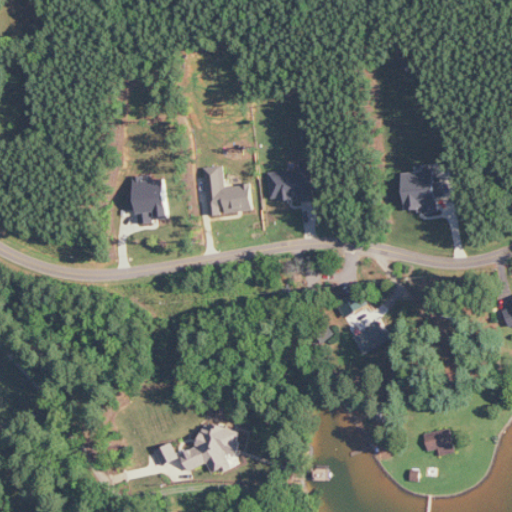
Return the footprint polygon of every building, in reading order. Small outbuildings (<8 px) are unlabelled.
[(207,168),(212,215),(256,210),(253,184),(229,187),(227,166),(207,168)] [(441,211),(440,197),(447,197),(446,182),(437,182),(436,167),(426,167),(426,172),(406,173),(409,213),(441,211)] [(274,200),(302,199),(302,202),(316,201),(315,169),(273,171),(274,200)] [(141,222),(172,219),(168,179),(138,182),(139,195),(131,196),(133,210),(140,210),(141,222)] [(347,317),(369,307),(363,293),(340,303),(347,317)] [(357,336),(367,354),(392,340),(382,322),(357,336)] [(427,434),(431,452),(442,449),(443,456),(459,453),(453,428),(427,434)] [(181,460),(176,444),(158,449),(163,466),(181,460)]
